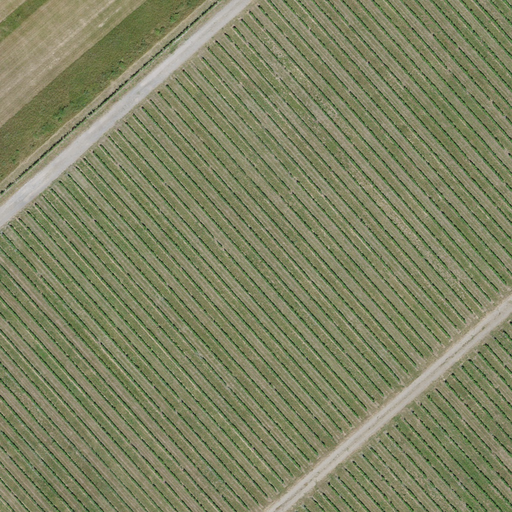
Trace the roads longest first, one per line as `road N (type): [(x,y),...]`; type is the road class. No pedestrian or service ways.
road 1 (track): [(242,0),(0,215)]
road 2 (track): [(511,304),(278,511)]
